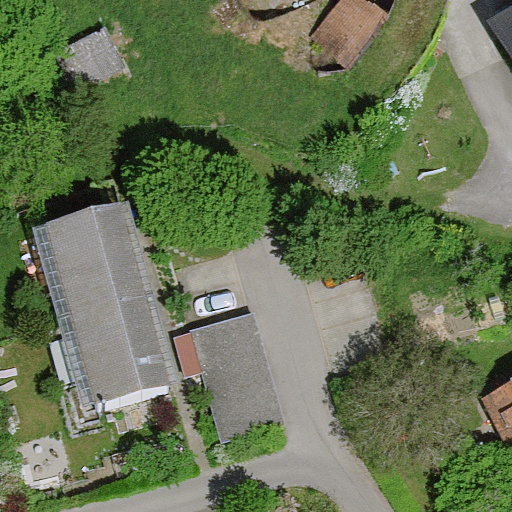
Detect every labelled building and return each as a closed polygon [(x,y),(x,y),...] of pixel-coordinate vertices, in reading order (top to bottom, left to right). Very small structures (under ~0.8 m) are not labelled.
[(389,34),(347,6),(319,48),(361,76),(389,34)] [(511,6),(510,8),(511,10),(511,35),(497,45),(511,69),(511,6)] [(181,394),(135,219),(49,242),(94,416),(181,394)] [(280,435),(253,331),(197,345),(224,449),(280,435)] [(511,401),(489,414),(511,456),(511,401)]
